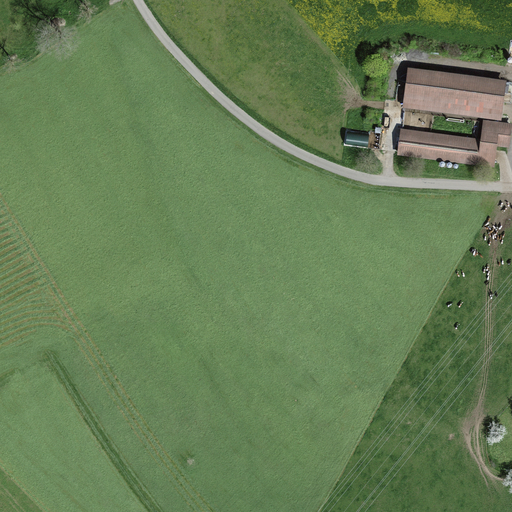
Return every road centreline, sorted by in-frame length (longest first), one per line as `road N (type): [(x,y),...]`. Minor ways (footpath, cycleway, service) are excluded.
road 1 (unclassified): [(137,0),(220,97),(302,154),(386,181),(511,187)]
road 2 (track): [(386,181),(404,56),(511,77)]
